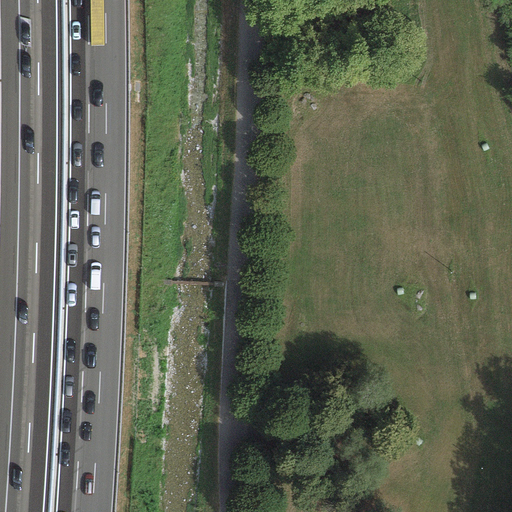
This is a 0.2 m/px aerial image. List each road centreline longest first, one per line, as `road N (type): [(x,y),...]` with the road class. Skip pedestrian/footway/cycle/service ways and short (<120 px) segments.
road 1 (unclassified): [(225,511),(248,0)]
road 2 (motorway): [(32,0),(18,511)]
road 3 (motorway): [(80,511),(92,0)]
